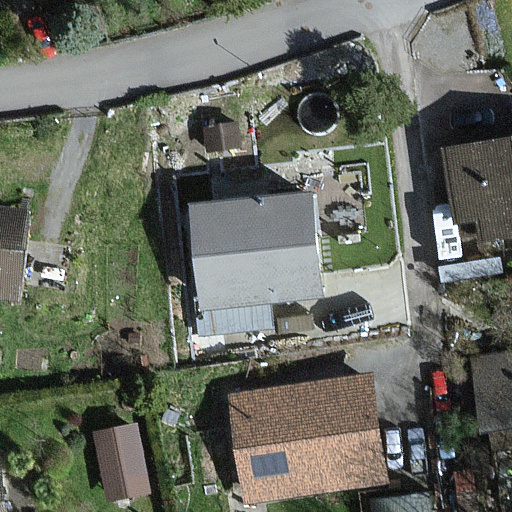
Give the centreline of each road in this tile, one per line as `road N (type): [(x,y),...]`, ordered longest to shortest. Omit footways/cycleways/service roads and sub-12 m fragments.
road 1 (residential): [(374,3),(406,137),(430,336),(430,350),(403,388),(403,412)]
road 2 (residential): [(0,92),(83,79),(374,3)]
